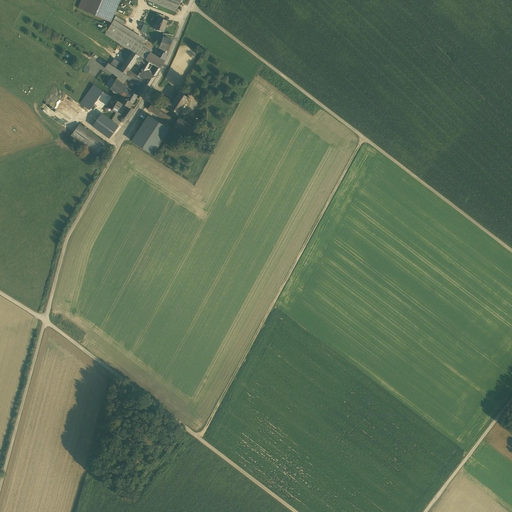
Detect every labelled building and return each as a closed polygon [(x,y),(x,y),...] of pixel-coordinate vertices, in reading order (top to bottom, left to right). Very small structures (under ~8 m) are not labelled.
[(119,0),(81,0),(78,8),(110,22),(119,0)] [(146,0),(176,12),(180,0),(146,0)] [(113,20),(123,26),(125,22),(116,16),(113,20)] [(154,29),(163,32),(165,28),(164,27),(167,21),(163,19),(158,17),(154,29)] [(127,49),(131,52),(139,56),(145,60),(150,53),(152,50),(143,44),(146,40),(123,26),(113,20),(104,35),(112,40),(127,49)] [(159,47),(163,48),(168,50),(172,41),(163,37),(159,47)] [(131,52),(127,49),(122,58),(125,60),(131,52)] [(123,64),(119,70),(121,71),(128,76),(131,72),(129,71),(134,63),(135,62),(136,61),(137,59),(139,56),(131,52),(125,60),(123,64)] [(164,61),(150,53),(145,60),(152,64),(156,67),(160,69),(161,65),(163,62),(164,61)] [(114,58),(110,64),(119,70),(123,64),(114,58)] [(144,66),(149,70),(150,68),(152,64),(145,60),(143,63),(142,64),(144,66)] [(115,74),(118,76),(121,71),(119,70),(110,64),(108,63),(106,66),(116,73),(115,74)] [(116,73),(106,66),(105,68),(117,77),(118,76),(115,74),(116,73)] [(137,76),(145,82),(150,75),(147,73),(149,70),(144,66),(137,76)] [(153,72),(149,70),(147,73),(150,75),(145,82),(150,85),(152,82),(151,81),(154,78),(160,69),(156,67),(154,70),(153,72)] [(128,76),(121,71),(118,76),(117,77),(125,82),(126,79),(137,86),(140,87),(142,89),(146,92),(148,89),(147,89),(143,86),(128,76)] [(143,86),(147,89),(150,85),(145,82),(137,76),(131,72),(128,76),(143,86)] [(116,81),(112,79),(107,87),(121,96),(125,99),(130,91),(129,91),(115,81),(116,81)] [(115,81),(129,91),(130,91),(131,90),(116,80),(116,81),(115,81)] [(80,103),(89,110),(103,92),(93,85),(80,103)] [(137,96),(136,97),(141,100),(146,92),(142,89),(140,87),(135,94),(137,96)] [(130,91),(125,99),(132,104),(136,97),(137,96),(135,94),(133,93),(130,91)] [(179,92),(173,102),(169,108),(178,114),(188,98),(179,92)] [(157,100),(169,108),(173,102),(161,94),(157,100)] [(121,96),(119,99),(118,101),(122,104),(123,105),(128,107),(130,108),(132,104),(125,99),(121,96)] [(116,112),(122,104),(118,101),(113,98),(107,107),(116,112)] [(173,126),(176,122),(150,105),(147,110),(173,126)] [(122,116),(125,118),(127,119),(131,114),(126,110),(122,116)] [(92,126),(109,139),(118,126),(101,113),(92,126)] [(131,141),(152,155),(169,129),(148,116),(131,141)] [(189,136),(192,138),(198,130),(179,118),(176,122),(173,126),(189,136)] [(69,137),(96,157),(105,144),(79,124),(69,137)] [(184,142),(189,136),(173,126),(169,132),(184,142)]
